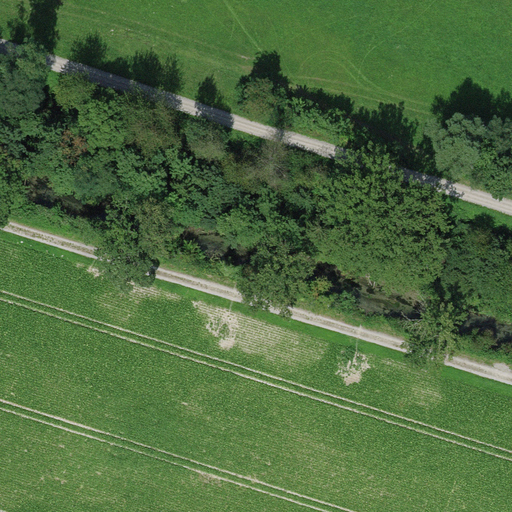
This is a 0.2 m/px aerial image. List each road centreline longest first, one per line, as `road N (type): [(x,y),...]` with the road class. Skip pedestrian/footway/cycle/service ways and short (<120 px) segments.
road 1 (track): [(0,46),(511,207)]
road 2 (track): [(0,225),(511,384)]
